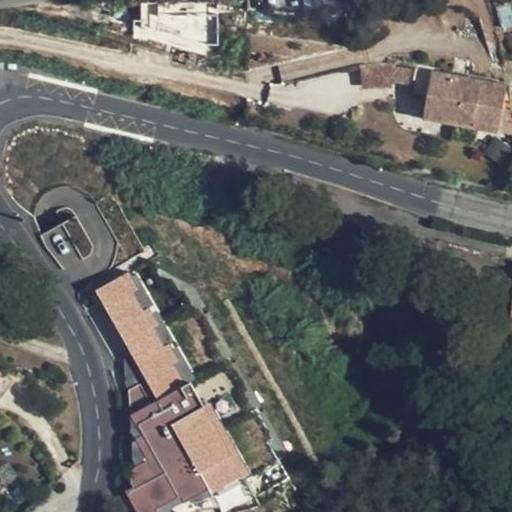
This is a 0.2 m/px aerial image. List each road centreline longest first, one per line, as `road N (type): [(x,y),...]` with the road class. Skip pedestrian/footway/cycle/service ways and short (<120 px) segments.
road 1 (unclassified): [(0,106),(59,104),(511,221)]
road 2 (unclassified): [(91,511),(98,412),(85,361),(65,318),(0,228)]
road 3 (unknown): [(0,33),(254,88)]
